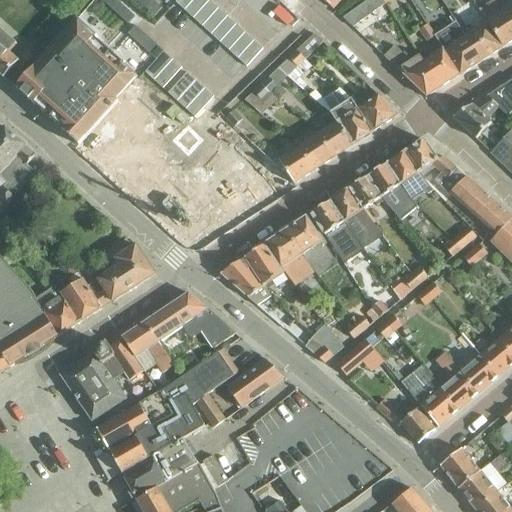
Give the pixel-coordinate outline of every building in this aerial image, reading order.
[(113,0),(105,0),(103,3),(108,9),(111,10),(117,3),(115,1),(113,0)] [(152,0),(144,10),(153,18),(161,9),(152,0)] [(177,0),(174,3),(183,11),(193,0),(177,0)] [(206,0),(193,0),(183,11),(192,19),(208,2),(206,0)] [(322,0),(333,9),(340,0),(322,0)] [(353,28),(388,3),(385,0),(368,0),(343,19),(353,28)] [(489,23),(487,23),(503,48),(511,42),(511,16),(508,10),(501,0),(492,0),(479,8),(489,23)] [(511,0),(501,0),(508,10),(511,16),(511,0)] [(208,2),(192,19),(201,27),(217,10),(208,2)] [(117,3),(111,10),(114,14),(118,18),(125,10),(121,7),(117,3)] [(125,10),(118,18),(120,19),(126,25),(133,17),(127,12),(125,10)] [(217,10),(201,27),(210,35),(226,18),(217,10)] [(44,57),(15,89),(47,117),(79,145),(113,106),(117,102),(116,100),(126,89),(137,78),(106,51),(94,39),(96,37),(78,18),(44,57)] [(226,18),(210,35),(219,44),(235,26),(226,18)] [(465,38),(461,32),(455,23),(434,37),(443,50),(460,76),(481,62),(465,38)] [(503,48),(487,23),(473,33),(469,27),(461,32),(465,38),(481,62),(503,48)] [(425,42),(433,36),(426,25),(418,31),(425,42)] [(235,26),(219,44),(228,52),(244,34),(235,26)] [(134,28),(127,36),(134,42),(141,35),(134,28)] [(0,74),(15,89),(44,57),(32,46),(17,62),(6,52),(15,43),(0,29),(0,74)] [(244,34),(228,52),(237,60),(253,42),(244,34)] [(295,52),(304,60),(311,53),(322,43),(314,34),(303,45),(295,52)] [(141,35),(134,42),(141,49),(148,41),(141,35)] [(148,41),(141,49),(148,55),(155,48),(148,41)] [(253,42),(237,60),(245,68),(262,50),(253,42)] [(411,61),(398,49),(394,46),(384,58),(388,61),(427,97),(441,88),(423,62),(419,56),(411,61)] [(155,48),(148,55),(155,61),(162,54),(155,48)] [(443,50),(423,62),(441,88),(460,76),(443,50)] [(304,60),(295,52),(277,69),(286,78),(296,68),(304,60)] [(155,61),(144,74),(153,82),(172,61),(163,53),(162,54),(155,61)] [(172,61),(153,82),(162,90),(181,69),(172,61)] [(186,74),(167,95),(176,103),(195,82),(186,74)] [(267,79),(260,86),(268,94),(276,87),(267,79)] [(511,80),(503,87),(511,100),(511,80)] [(195,82),(176,103),(185,111),(204,90),(195,82)] [(268,94),(260,86),(252,93),(260,102),(268,94)] [(279,86),(271,95),(278,100),(286,92),(279,86)] [(461,114),(454,118),(476,140),(492,125),(487,121),(499,109),(507,117),(511,112),(511,100),(503,87),(487,97),(461,114)] [(204,90),(185,111),(194,119),(212,98),(204,90)] [(373,133),(359,110),(358,111),(356,108),(351,101),(349,98),(339,90),(322,100),(315,91),(308,96),(330,114),(335,121),(334,122),(337,125),(338,124),(352,147),(373,133)] [(165,125),(130,93),(82,145),(194,248),(274,197),(243,161),(199,202),(143,149),(165,125)] [(399,116),(379,97),(367,104),(365,102),(356,108),(358,111),(359,110),(373,133),(399,116)] [(233,128),(241,120),(233,112),(225,119),(233,128)] [(338,124),(337,125),(327,131),(325,128),(316,134),(318,137),(319,137),(333,159),(352,147),(338,124)] [(0,177),(9,185),(35,156),(4,129),(0,133),(0,177)] [(508,170),(511,165),(511,131),(491,154),(508,170)] [(319,137),(318,137),(307,144),(305,141),(296,147),(298,150),(299,150),(314,172),(333,159),(319,137)] [(441,166),(438,161),(424,141),(406,153),(422,177),(435,169),(441,166)] [(299,150),(298,150),(288,156),(286,153),(276,159),(293,185),(294,186),(314,172),(299,150)] [(406,153),(387,166),(401,186),(406,195),(412,201),(421,194),(427,196),(433,192),(422,177),(406,153)] [(441,166),(435,169),(443,175),(436,182),(497,236),(491,244),(511,265),(511,217),(443,157),(438,161),(441,166)] [(387,166),(369,178),(382,198),(384,202),(399,221),(417,207),(406,195),(401,186),(387,166)] [(369,178),(349,190),(363,211),(364,211),(374,203),(377,207),(384,202),(382,198),(369,178)] [(0,211),(12,198),(2,189),(0,190),(0,211)] [(363,211),(349,190),(331,202),(344,223),(345,223),(347,227),(363,250),(382,237),(365,215),(366,214),(364,211),(363,211)] [(331,202),(311,215),(324,235),(343,264),(363,251),(363,250),(347,227),(345,223),(344,223),(331,202)] [(306,219),(286,232),(302,256),(304,260),(316,275),(319,279),(338,266),(331,255),(323,242),(322,243),(306,219)] [(461,235),(468,244),(477,237),(470,228),(461,235)] [(295,290),(315,276),(316,275),(304,260),(302,256),(286,232),(265,245),(281,269),(284,274),(295,290)] [(468,244),(461,235),(453,242),(461,250),(468,244)] [(461,250),(453,242),(445,248),(453,257),(461,250)] [(281,269),(265,245),(241,261),(245,266),(248,264),(263,287),(284,274),(281,269)] [(472,252),(479,261),(487,254),(479,245),(472,252)] [(119,267),(87,287),(102,309),(154,275),(135,246),(114,259),(119,267)] [(479,261),(472,252),(463,259),(471,268),(479,261)] [(58,337),(34,300),(29,291),(0,259),(0,352),(10,367),(58,337)] [(245,266),(241,261),(221,274),(257,307),(270,298),(263,287),(248,264),(245,266)] [(78,273),(72,265),(66,269),(71,277),(78,273)] [(420,269),(412,275),(420,285),(428,278),(420,269)] [(420,285),(412,275),(404,282),(412,291),(420,285)] [(57,289),(46,277),(40,282),(47,291),(34,300),(58,337),(80,323),(61,294),(58,290),(57,289)] [(83,280),(61,294),(80,323),(102,309),(87,287),(83,280)] [(433,284),(425,290),(433,299),(441,293),(433,284)] [(433,299),(425,290),(417,297),(424,307),(433,299)] [(175,303),(168,307),(182,328),(189,338),(190,341),(202,333),(214,350),(235,336),(189,294),(175,303)] [(380,318),(388,311),(380,302),(372,309),(380,318)] [(168,307),(145,323),(159,343),(182,328),(168,307)] [(373,324),(380,318),(372,309),(365,315),(373,324)] [(362,317),(354,324),(362,333),(370,326),(362,317)] [(394,317),(386,324),(393,333),(401,326),(394,317)] [(159,343),(145,323),(121,338),(144,372),(144,373),(156,365),(162,374),(174,366),(159,343)] [(362,333),(354,324),(346,331),(354,340),(362,333)] [(393,333),(386,324),(378,330),(385,340),(393,333)] [(326,326),(313,338),(325,348),(333,357),(343,348),(333,336),(326,326)] [(511,328),(499,340),(511,355),(511,328)] [(114,357),(102,365),(113,381),(124,374),(129,382),(144,372),(121,338),(108,347),(114,357)] [(325,348),(313,338),(305,347),(324,364),(333,357),(325,348)] [(511,366),(511,355),(499,340),(480,355),(498,378),(511,366)] [(364,342),(335,365),(346,378),(362,365),(375,355),(370,350),(364,342)] [(102,365),(114,357),(108,347),(106,345),(59,376),(91,423),(125,399),(113,381),(102,365)] [(0,373),(10,367),(0,352),(0,373)] [(135,437),(108,452),(121,475),(148,459),(159,453),(171,446),(183,439),(204,427),(191,406),(233,376),(217,353),(158,393),(170,416),(159,422),(147,429),(137,436),(135,437)] [(450,380),(440,388),(458,411),(478,394),(460,372),(445,354),(435,362),(450,380)] [(480,355),(460,372),(478,394),(498,378),(480,355)] [(227,388),(241,409),(284,379),(280,376),(264,360),(227,388)] [(318,369),(325,381),(336,373),(328,362),(318,369)] [(412,376),(402,384),(408,391),(410,394),(421,407),(438,428),(458,411),(440,388),(428,374),(418,383),(412,376)] [(124,412),(95,429),(108,452),(135,437),(137,436),(147,429),(159,422),(170,416),(158,393),(124,412)] [(196,404),(213,429),(225,420),(209,396),(196,404)] [(383,400),(375,408),(396,427),(400,424),(417,445),(434,431),(417,410),(405,420),(392,408),(383,400)] [(505,422),(495,430),(509,447),(511,444),(511,410),(510,408),(500,416),(505,422)] [(159,453),(148,459),(121,475),(136,501),(166,483),(197,465),(183,439),(171,446),(159,453)] [(461,450),(440,467),(457,489),(479,473),(461,450)] [(203,463),(216,487),(227,481),(213,456),(203,463)] [(499,457),(490,465),(497,474),(507,467),(499,457)] [(198,465),(197,465),(166,483),(136,501),(142,511),(179,511),(198,501),(204,511),(211,511),(220,509),(216,496),(198,465)] [(480,472),(479,473),(457,489),(474,510),(496,493),(480,472)] [(396,511),(428,511),(429,511),(411,489),(391,506),(396,511)] [(511,511),(496,493),(474,510),(475,511),(511,511)] [(286,511),(279,503),(266,511),(286,511)]
